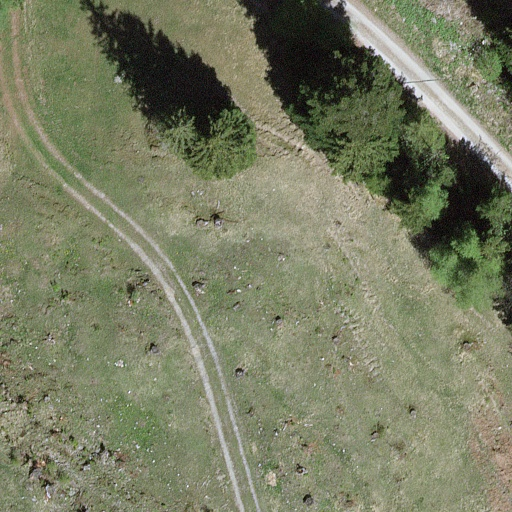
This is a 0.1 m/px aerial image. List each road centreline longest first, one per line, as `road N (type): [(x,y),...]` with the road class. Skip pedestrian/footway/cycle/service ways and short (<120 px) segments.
road 1 (track): [(5,0),(9,73),(24,131),(160,265),(189,318),(247,511)]
road 2 (track): [(328,0),(511,176)]
